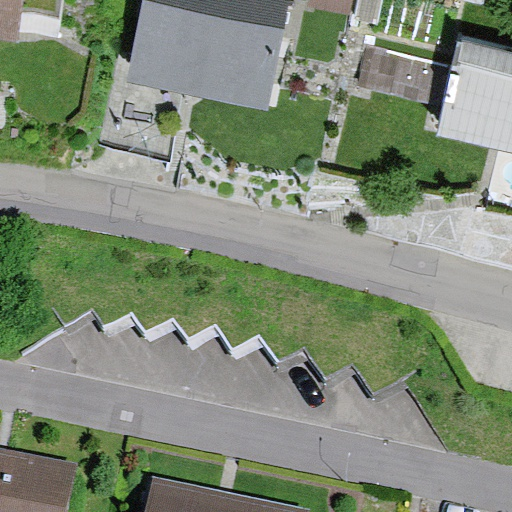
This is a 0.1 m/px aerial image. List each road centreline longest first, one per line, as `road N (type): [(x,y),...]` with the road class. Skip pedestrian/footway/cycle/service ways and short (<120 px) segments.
road 1 (residential): [(0,183),(147,206),(511,300)]
road 2 (residential): [(511,490),(239,425),(0,384)]
